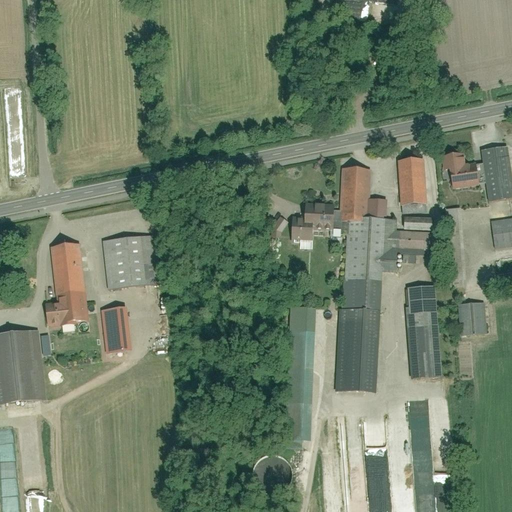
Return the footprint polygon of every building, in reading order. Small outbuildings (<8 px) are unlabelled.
[(511,198),(511,146),(480,152),(482,165),(485,183),(488,202),(511,198)] [(462,154),(441,157),(443,171),(448,170),(451,189),(477,184),(474,166),(474,164),(464,166),(462,154)] [(424,163),(397,164),(399,207),(426,205),(424,163)] [(482,165),(474,166),(477,184),(485,183),(482,165)] [(340,224),(346,224),(340,394),(375,395),(379,275),(395,275),(397,222),(386,222),(386,202),(370,202),(371,173),(342,172),(340,224)] [(333,206),(305,206),(305,227),(333,227),(333,206)] [(459,209),(444,210),(448,288),(463,287),(459,209)] [(288,225),(280,219),(272,229),(280,235),(288,225)] [(432,221),(403,221),(402,233),(432,234),(432,221)] [(511,221),(490,224),(493,251),(511,248),(511,221)] [(289,227),(289,243),(312,244),(312,227),(289,227)] [(396,250),(428,251),(429,235),(397,234),(396,250)] [(155,237),(104,242),(109,291),(160,286),(155,237)] [(88,320),(79,245),(49,249),(57,304),(45,305),(48,328),(76,324),(76,322),(88,320)] [(329,254),(312,251),(310,263),(328,265),(329,254)] [(441,377),(434,288),(407,290),(409,316),(406,316),(411,379),(441,377)] [(484,307),(457,307),(458,340),(485,339),(484,307)] [(128,308),(101,311),(107,354),(133,351),(128,308)] [(38,332),(0,336),(0,404),(46,400),(38,332)] [(309,446),(314,334),(288,333),(283,445),(309,446)]
